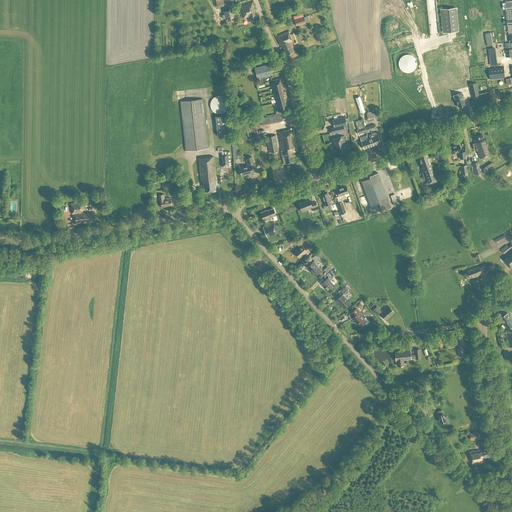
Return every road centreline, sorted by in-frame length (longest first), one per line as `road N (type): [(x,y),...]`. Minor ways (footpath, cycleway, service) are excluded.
road 1 (unclassified): [(225,207),(38,241),(0,239)]
road 2 (unclassified): [(495,511),(348,344)]
road 3 (unclassified): [(315,178),(511,111)]
road 4 (residential): [(315,178),(288,74),(256,0)]
road 5 (unclassified): [(348,344),(235,215)]
road 6 (tertiary): [(511,489),(485,352)]
road 7 (unclassified): [(348,344),(484,322)]
